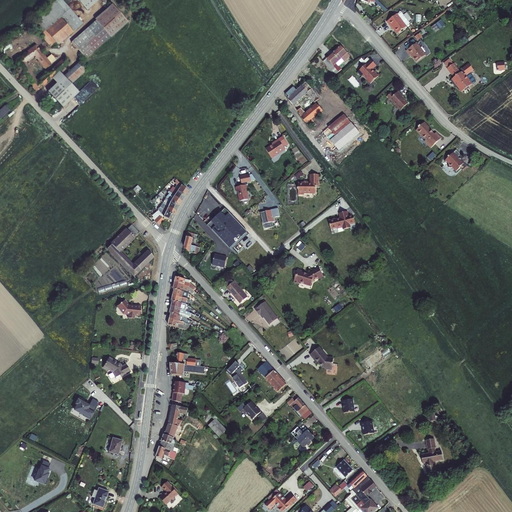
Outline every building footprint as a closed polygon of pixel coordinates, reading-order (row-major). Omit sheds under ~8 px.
[(51,48),(58,46),(83,24),(62,0),(56,0),(29,24),(37,37),(40,35),(51,48)] [(91,0),(84,7),(87,10),(99,0),(91,0)] [(376,0),(389,10),(391,9),(380,0),(376,0)] [(96,21),(71,43),(86,59),(111,37),(111,38),(120,30),(128,22),(112,5),(95,20),(96,21)] [(395,27),(400,33),(409,25),(412,22),(404,13),(401,15),(399,13),(389,21),(394,27),(395,27)] [(367,16),(365,18),(370,24),(373,22),(367,16)] [(432,27),(436,33),(446,24),(442,19),(432,27)] [(427,53),(419,41),(409,49),(412,55),(414,54),(419,60),(427,53)] [(29,50),(30,51),(17,60),(33,84),(38,90),(59,72),(70,62),(65,57),(37,81),(26,63),(35,57),(45,70),(51,64),(47,59),(39,49),(39,50),(37,47),(36,45),(29,50)] [(342,46),(328,58),(339,70),(341,68),(339,66),(337,64),(343,58),(346,61),(351,56),(342,46)] [(51,55),(47,59),(51,64),(55,61),(51,55)] [(361,60),(365,65),(372,59),(369,56),(366,60),(364,58),(361,60)] [(328,58),(326,61),(336,72),(339,70),(328,58)] [(337,64),(339,66),(346,61),(343,58),(337,64)] [(449,68),(455,63),(452,58),(445,63),(449,68)] [(377,65),(372,59),(365,65),(359,71),(363,75),(365,75),(372,82),(381,74),(376,69),(375,70),(373,68),(377,65)] [(78,63),(64,76),(71,85),(86,71),(78,63)] [(456,77),(452,79),(453,80),(453,81),(454,82),(454,83),(455,84),(456,85),(456,86),(457,86),(457,87),(458,87),(459,88),(460,89),(461,89),(461,90),(462,89),(463,91),(474,83),(467,75),(475,69),(471,63),(464,68),(466,71),(465,73),(463,71),(462,72),(455,63),(449,68),(456,77)] [(56,84),(48,92),(63,109),(79,93),(71,85),(64,76),(59,72),(52,79),(56,84)] [(295,86),(287,93),(290,97),(289,98),(296,106),(299,103),(297,101),(308,92),(309,94),(310,93),(316,101),(321,97),(320,96),(313,88),(312,87),(307,82),(298,90),(295,86)] [(317,84),(312,87),(313,88),(320,96),(324,93),(317,84)] [(404,95),(400,90),(396,94),(393,91),(388,95),(394,101),(393,101),(397,106),(398,105),(402,109),(409,102),(403,96),(404,95)] [(313,118),(318,114),(321,117),(324,114),(321,111),(323,109),(318,103),(307,112),(302,107),(299,110),(302,117),(307,123),(313,118)] [(0,119),(10,109),(5,104),(0,109),(0,119)] [(331,138),(339,148),(360,131),(352,123),(345,114),(325,131),(331,138)] [(317,123),(313,118),(307,123),(312,128),(317,123)] [(424,121),(416,128),(426,139),(425,139),(431,146),(441,137),(436,131),(434,133),(429,127),(429,126),(424,121)] [(331,138),(325,131),(317,137),(323,144),(331,138)] [(274,143),(271,145),(267,147),(273,156),(286,148),(285,146),(289,143),(284,135),(273,142),(274,143)] [(456,148),(449,154),(449,153),(447,155),(448,156),(445,158),(449,162),(448,166),(452,165),(456,170),(460,166),(459,165),(463,162),(458,155),(460,154),(460,152),(456,148)] [(434,152),(428,157),(432,161),(437,156),(434,152)] [(241,175),(242,181),(251,179),(250,173),(241,175)] [(304,181),(299,181),(299,192),(304,192),(304,191),(316,191),(316,184),(319,184),(319,173),(311,173),(311,180),(308,180),(308,181),(304,181)] [(180,187),(178,191),(185,195),(188,191),(184,187),(176,179),(175,181),(176,182),(175,183),(180,187)] [(245,183),(236,185),(237,190),(238,190),(241,199),(248,197),(245,183)] [(169,191),(170,192),(182,200),(185,195),(178,191),(176,193),(171,189),(169,191)] [(172,200),(179,205),(182,200),(170,192),(169,191),(168,193),(169,193),(167,197),(172,200)] [(164,202),(177,210),(179,205),(172,200),(170,203),(166,200),(164,202)] [(175,214),(177,210),(164,202),(163,205),(168,208),(167,210),(175,214)] [(164,215),(167,216),(173,220),(175,214),(167,210),(165,209),(162,206),(161,206),(160,208),(159,207),(159,208),(164,215)] [(271,208),(261,210),(263,222),(264,222),(265,227),(274,225),(273,220),(276,219),(275,215),(280,214),(278,206),(271,207),(271,208)] [(208,224),(216,232),(220,236),(224,241),(230,247),(232,245),(247,231),(248,230),(226,207),(208,224)] [(337,216),(330,218),(332,227),(339,226),(339,227),(344,225),(345,225),(346,227),(352,226),(351,222),(356,221),(354,213),(350,214),(349,210),(341,212),(342,216),(337,218),(337,216)] [(165,217),(161,213),(156,218),(160,223),(166,218),(165,217)] [(207,223),(204,227),(213,235),(216,232),(208,224),(207,223)] [(132,225),(108,248),(133,273),(154,256),(149,251),(133,264),(120,251),(140,233),(132,225)] [(213,235),(204,227),(199,232),(213,244),(220,236),(216,232),(213,235)] [(199,253),(201,245),(197,244),(197,242),(198,238),(197,237),(198,234),(189,232),(185,246),(190,251),(199,253)] [(228,256),(215,253),(213,263),(226,266),(228,256)] [(303,270),(303,268),(298,267),(294,280),(299,282),(300,280),(305,282),(305,283),(311,284),(312,279),(317,276),(319,275),(320,277),(324,275),(319,266),(308,272),(303,270)] [(177,275),(175,281),(189,285),(190,281),(191,278),(177,275)] [(235,280),(227,286),(241,302),(248,296),(235,280)] [(174,288),(175,288),(183,290),(183,287),(189,288),(189,285),(175,281),(174,288)] [(183,290),(175,288),(174,294),(188,297),(189,294),(184,293),(184,290),(183,290)] [(126,299),(118,305),(125,313),(129,314),(129,317),(136,318),(136,314),(141,315),(142,305),(130,304),(126,299)] [(173,299),(172,305),(187,309),(188,303),(187,303),(182,301),(173,299)] [(266,300),(256,308),(260,313),(262,312),(271,323),(278,317),(266,300)] [(337,313),(344,307),(340,303),(334,309),(337,313)] [(171,311),(172,311),(180,313),(186,314),(187,309),(172,305),(171,311)] [(180,313),(172,311),(171,317),(186,321),(187,315),(186,314),(180,313)] [(171,317),(170,323),(186,327),(187,324),(185,324),(186,321),(171,317)] [(317,348),(311,353),(316,358),(317,358),(323,366),(326,366),(326,367),(333,368),(335,356),(329,356),(320,345),(319,346),(317,348)] [(178,357),(177,361),(197,363),(197,357),(189,356),(189,351),(178,350),(178,353),(176,353),(176,357),(178,357)] [(110,357),(104,367),(110,370),(110,369),(114,372),(117,377),(121,374),(122,376),(125,374),(124,374),(127,372),(131,370),(127,363),(123,365),(122,364),(110,357)] [(237,360),(227,369),(232,374),(239,384),(243,381),(245,384),(249,381),(243,372),(244,371),(242,369),(243,368),(240,365),(241,364),(237,360)] [(268,360),(259,367),(264,373),(269,370),(273,366),(269,362),(268,360)] [(172,372),(176,372),(185,373),(185,369),(205,370),(205,363),(199,363),(197,363),(177,361),(171,361),(172,372)] [(273,366),(269,370),(264,373),(273,383),(279,389),(287,382),(273,366)] [(187,381),(175,380),(174,390),(173,398),(182,400),(183,394),(182,394),(182,391),(185,392),(186,391),(186,386),(194,388),(195,386),(195,385),(190,383),(190,381),(187,381)] [(89,405),(84,402),(85,400),(79,396),(76,403),(77,404),(75,409),(84,414),(83,415),(90,419),(99,402),(93,398),(89,405)] [(300,396),(299,396),(296,399),(293,396),(290,399),(293,402),(299,409),(306,403),(300,396)] [(342,403),(343,403),(344,411),(354,410),(353,398),(342,399),(342,403)] [(290,399),(289,400),(298,410),(299,409),(293,402),(290,399)] [(252,400),(244,406),(247,410),(247,412),(249,415),(251,415),(253,417),(261,410),(259,406),(258,407),(252,400)] [(181,410),(188,411),(189,406),(173,402),(169,421),(180,424),(184,418),(179,417),(181,410)] [(299,409),(302,413),(310,407),(306,403),(299,409)] [(194,418),(197,415),(189,406),(188,411),(194,418)] [(229,429),(218,417),(211,424),(221,435),(229,429)] [(361,426),(362,425),(364,433),(374,432),(371,419),(361,421),(361,426)] [(180,429),(182,424),(180,424),(169,421),(163,439),(177,444),(176,446),(179,447),(180,447),(182,442),(178,441),(179,439),(175,437),(178,428),(180,429)] [(298,437),(297,438),(304,445),(307,442),(309,444),(313,440),(311,439),(315,435),(308,428),(304,431),(298,424),(291,430),(298,437)] [(119,453),(122,439),(113,436),(109,451),(119,453)] [(163,439),(161,444),(175,450),(176,446),(177,444),(163,439)] [(441,451),(435,452),(434,448),(435,447),(433,439),(426,440),(427,449),(428,449),(429,453),(421,455),(422,463),(425,463),(427,472),(435,471),(434,461),(443,459),(441,451)] [(175,450),(161,444),(157,454),(163,456),(165,451),(169,453),(168,454),(175,457),(177,451),(175,450)] [(44,459),(40,469),(37,468),(35,473),(37,474),(35,479),(46,483),(49,477),(48,477),(48,475),(46,474),(48,472),(47,472),(51,462),(44,459)] [(343,473),(350,466),(344,459),(336,466),(343,473)] [(313,465),(316,469),(322,463),(318,460),(313,465)] [(350,466),(343,473),(345,475),(352,468),(350,466)] [(367,473),(363,469),(348,483),(352,487),(367,473)] [(367,473),(352,487),(353,489),(354,488),(368,475),(367,473)] [(368,475),(354,488),(357,492),(352,496),(354,497),(356,495),(359,498),(365,493),(366,494),(367,493),(366,492),(376,483),(368,475)] [(169,478),(163,483),(168,488),(162,494),(168,501),(171,497),(172,498),(176,494),(175,493),(179,489),(178,488),(179,487),(173,480),(172,481),(169,478)] [(308,491),(315,485),(311,481),(304,487),(308,491)] [(332,490),(338,484),(336,482),(330,488),(332,490)] [(332,490),(336,494),(342,488),(339,484),(338,484),(332,490)] [(106,506),(111,490),(101,486),(100,489),(97,487),(94,495),(98,496),(96,502),(106,506)] [(280,489),(271,498),(275,502),(276,501),(279,504),(278,505),(282,509),(289,503),(290,504),(297,497),(292,491),(286,496),(283,494),(283,493),(280,489)] [(358,498),(363,503),(366,501),(373,510),(378,506),(367,493),(366,494),(365,493),(359,498),(358,498)] [(358,498),(359,498),(356,495),(354,497),(361,506),(363,503),(358,498)] [(324,507),(329,511),(335,506),(330,501),(324,507)] [(366,501),(363,503),(372,511),(373,510),(366,501)] [(308,511),(312,508),(311,507),(312,507),(307,502),(303,506),(304,507),(299,511),(308,511)] [(363,503),(370,511),(371,511),(372,511),(363,503)]
